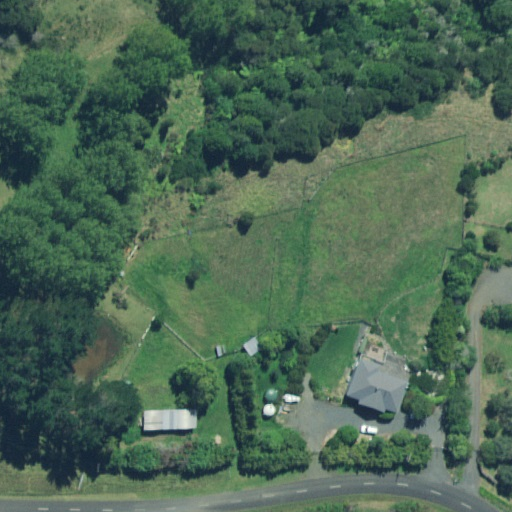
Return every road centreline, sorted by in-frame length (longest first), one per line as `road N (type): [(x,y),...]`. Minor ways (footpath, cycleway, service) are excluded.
road 1 (unclassified): [(0,508),(170,510),(372,483),(437,493),(476,511)]
road 2 (unknown): [(437,493),(460,418),(468,297),(492,279),(511,289)]
